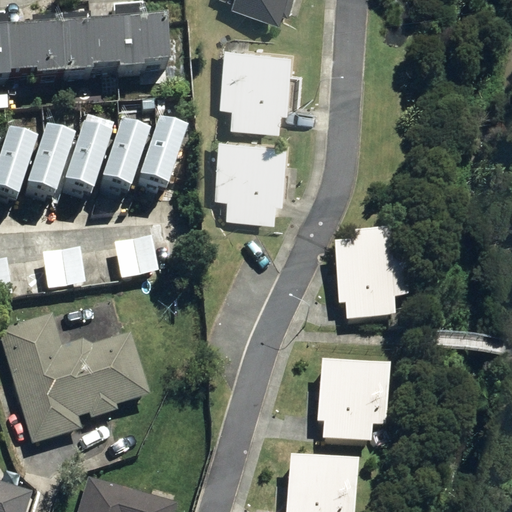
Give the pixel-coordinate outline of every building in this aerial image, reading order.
[(240,0),(240,1),(291,14),(295,0),(240,0)] [(117,25),(119,70),(120,74),(144,73),(143,68),(168,67),(166,21),(144,22),(143,8),(116,9),(117,25)] [(9,77),(6,31),(6,18),(0,18),(0,82),(9,82),(9,77)] [(117,25),(60,28),(63,78),(92,77),(92,72),(119,70),(117,25)] [(35,79),(63,78),(60,28),(6,31),(9,77),(35,76),(35,79)] [(301,50),(231,44),(225,104),(238,105),(236,124),(287,129),(289,108),(296,109),(301,50)] [(152,102),(139,103),(140,113),(153,112),(152,102)] [(139,181),(166,190),(186,133),(158,124),(139,181)] [(100,183),(129,193),(149,136),(120,126),(100,183)] [(64,186),(91,194),(110,138),(83,128),(64,186)] [(26,188),(53,197),(73,140),(45,131),(26,188)] [(0,155),(0,194),(18,200),(36,144),(7,134),(0,155)] [(296,141),(226,134),(220,194),(233,195),(231,215),(281,220),(283,199),(291,200),(296,141)] [(113,246),(119,281),(156,274),(150,239),(113,246)] [(345,254),(325,256),(329,314),(337,313),(338,330),(385,327),(384,311),(397,310),(394,272),(383,274),(380,241),(345,244),(345,254)] [(42,258),(47,292),(83,286),(78,252),(42,258)] [(0,262),(0,298),(9,297),(5,262),(0,262)] [(0,330),(0,342),(31,446),(79,432),(75,419),(87,415),(89,421),(116,413),(114,407),(147,398),(129,336),(91,346),(82,342),(60,348),(51,316),(0,330)] [(388,368),(321,365),(318,424),(324,424),(324,441),(370,443),(371,428),(386,428),(388,368)] [(355,511),(358,463),(291,460),(287,511),(355,511)] [(78,511),(173,511),(175,506),(88,480),(78,511)] [(0,511),(24,511),(30,494),(0,484),(0,511)]
